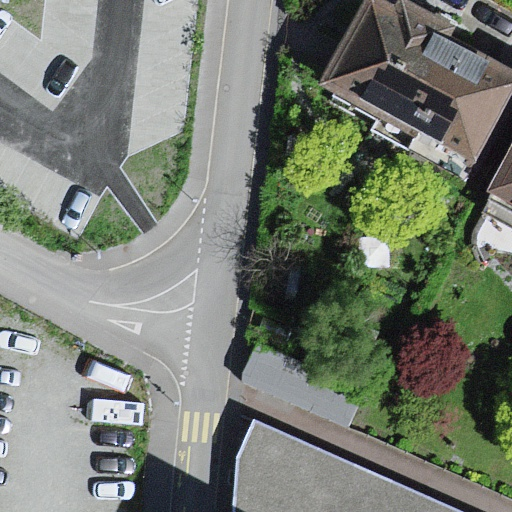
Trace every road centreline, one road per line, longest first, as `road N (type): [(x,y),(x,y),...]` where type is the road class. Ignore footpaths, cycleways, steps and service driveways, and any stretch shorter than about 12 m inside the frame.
road 1 (residential): [(212,380),(251,0)]
road 2 (residential): [(0,263),(212,380)]
road 3 (residential): [(212,380),(199,511)]
